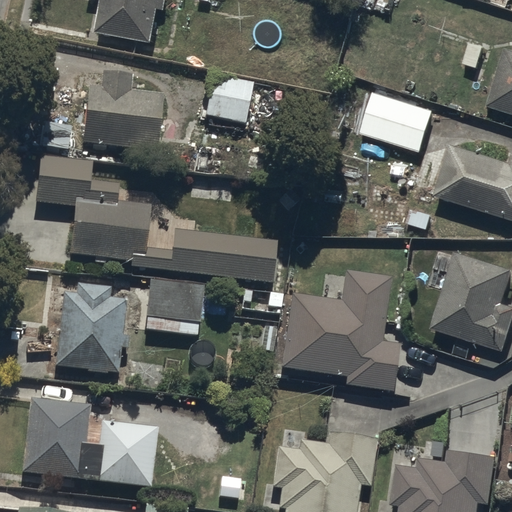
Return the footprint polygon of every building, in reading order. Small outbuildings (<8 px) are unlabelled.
[(104,0),(105,0),(98,36),(153,47),(160,12),(167,13),(169,0),(104,0)] [(511,53),(508,52),(489,109),(511,116),(511,53)] [(132,79),(101,76),(100,91),(88,90),(82,146),(159,154),(164,97),(130,94),(132,79)] [(212,77),(204,119),(245,127),(253,85),(212,77)] [(376,97),(363,136),(422,155),(434,116),(376,97)] [(510,167),(454,150),(438,202),(511,223),(511,159),(510,167)] [(134,266),(134,271),(273,289),(277,243),(174,234),(172,257),(147,254),(151,208),(120,205),(121,190),(90,187),(92,166),(41,161),(37,206),(76,210),(72,260),(134,266)] [(511,333),(511,309),(504,307),(511,283),(511,273),(456,254),(431,330),(455,338),(504,356),(511,333)] [(341,306),(292,299),(282,372),(347,381),(346,389),(394,396),(400,349),(382,346),(391,280),(346,274),(341,306)] [(203,290),(149,285),(145,334),(199,338),(203,290)] [(77,297),(64,296),(57,372),(120,378),(122,351),(128,352),(129,340),(123,339),(126,303),(110,301),(110,292),(77,289),(77,297)] [(91,410),(33,404),(31,404),(23,479),(152,493),(159,433),(104,427),(101,449),(87,448),(91,410)] [(356,511),(360,490),(369,491),(371,491),(378,443),(376,443),(330,436),(328,449),(301,445),(299,455),(279,452),(273,490),(282,492),(279,511),(356,511)] [(479,511),(480,507),(489,509),(495,462),(451,455),(450,466),(421,461),(419,472),(398,469),(392,508),(401,509),(400,511),(479,511)]
